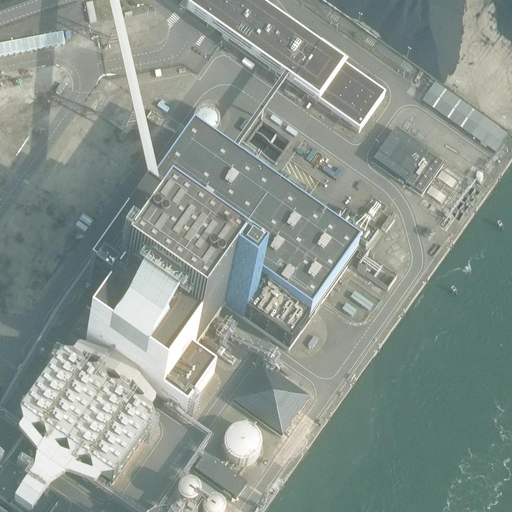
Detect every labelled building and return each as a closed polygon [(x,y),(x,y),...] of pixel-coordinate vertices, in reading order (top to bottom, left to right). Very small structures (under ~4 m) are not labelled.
[(244,0),(193,0),(185,13),(216,35),(224,41),(358,135),(385,99),(248,2),(244,0)] [(56,33),(0,43),(0,57),(58,46),(56,33)] [(30,79),(0,84),(0,109),(35,102),(30,79)] [(60,95),(66,87),(61,84),(55,92),(60,95)] [(435,84),(422,102),(495,154),(508,136),(435,84)] [(219,121),(199,113),(192,132),(212,139),(219,121)] [(443,166),(394,132),(373,163),(421,197),(443,166)] [(328,233),(195,138),(153,198),(146,207),(156,214),(309,323),(350,266),(358,254),(349,248),(328,233)] [(83,188),(74,205),(95,216),(104,199),(83,188)] [(102,291),(89,309),(105,320),(89,343),(113,360),(141,379),(187,412),(214,374),(191,358),(226,308),(288,352),(309,323),(156,214),(146,207),(92,284),(102,291)] [(155,429),(61,362),(21,418),(116,485),(155,429)] [(259,366),(232,405),(281,439),(308,401),(259,366)] [(260,456),(251,427),(223,436),(232,465),(260,456)] [(28,438),(21,443),(26,451),(33,446),(28,438)] [(246,486),(204,456),(194,470),(236,500),(246,486)] [(0,481),(0,510),(2,511),(52,511),(57,506),(48,500),(28,486),(7,471),(3,477),(0,481)] [(216,508),(222,493),(197,483),(195,488),(209,494),(206,503),(216,508)] [(191,487),(177,499),(187,511),(202,500),(191,487)]
